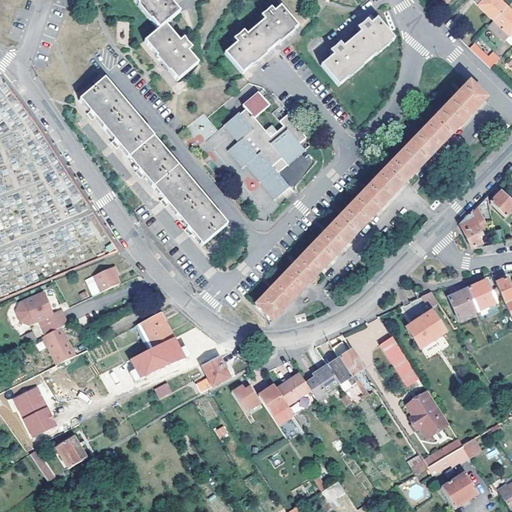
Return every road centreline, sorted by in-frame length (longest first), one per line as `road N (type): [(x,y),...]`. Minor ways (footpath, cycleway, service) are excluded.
road 1 (residential): [(195,313),(166,288),(19,70)]
road 2 (residential): [(430,240),(346,319),(319,331),(242,336),(195,313)]
road 3 (unknown): [(380,291),(358,255),(503,101)]
road 4 (residential): [(195,313),(353,153)]
road 5 (residential): [(353,153),(405,100),(425,28)]
